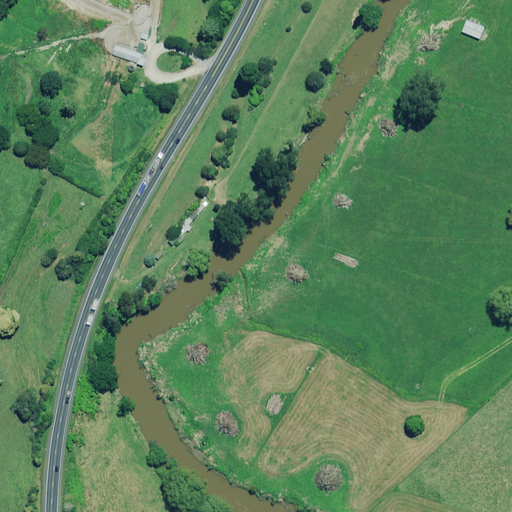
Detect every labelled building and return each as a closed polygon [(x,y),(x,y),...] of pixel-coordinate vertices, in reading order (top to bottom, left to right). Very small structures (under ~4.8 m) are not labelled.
[(484,27),(466,20),(461,32),(479,39),(484,27)] [(142,58),(143,55),(147,44),(140,42),(137,53),(116,46),(113,55),(143,65),(145,59),(142,58)] [(205,208),(201,204),(196,210),(200,213),(205,208)] [(193,210),(188,217),(185,215),(178,224),(181,226),(169,242),(174,246),(177,242),(180,244),(183,240),(180,238),(183,233),(187,236),(189,233),(186,231),(187,231),(188,231),(191,228),(189,226),(198,214),(193,210)] [(162,249),(155,256),(159,260),(166,253),(162,249)]
